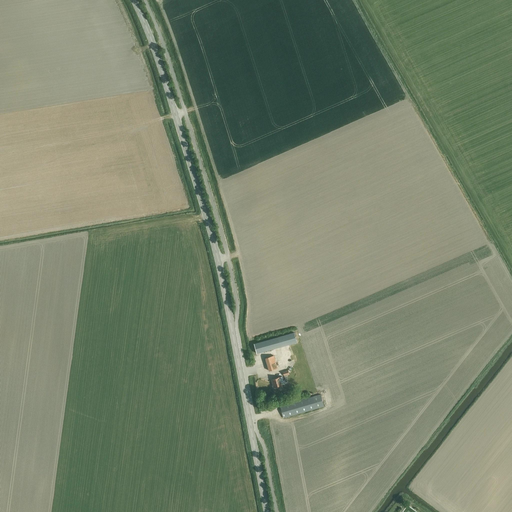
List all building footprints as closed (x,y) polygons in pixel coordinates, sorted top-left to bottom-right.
[(296,342),(294,332),(278,337),(281,347),(296,342)] [(281,347),(278,337),(254,344),(257,353),(281,347)] [(265,358),(269,371),(277,369),(274,355),(265,358)] [(285,379),(282,379),(281,376),(271,378),(273,386),(287,382),(287,381),(286,382),(285,379)] [(280,406),(283,418),(323,406),(320,394),(280,406)]
